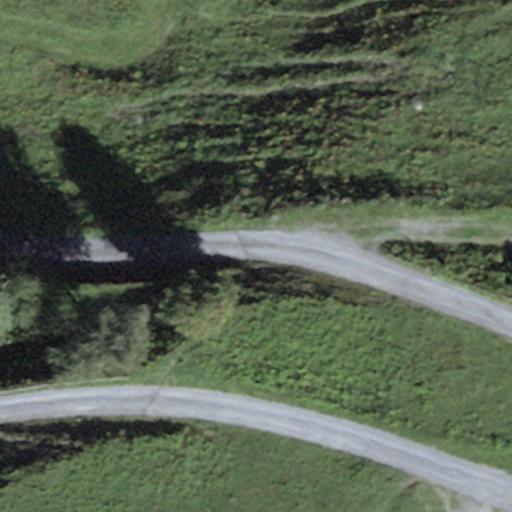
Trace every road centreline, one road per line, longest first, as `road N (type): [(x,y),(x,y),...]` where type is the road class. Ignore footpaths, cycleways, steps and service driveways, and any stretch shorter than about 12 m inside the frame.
road 1 (track): [(511,496),(150,388),(0,413)]
road 2 (track): [(0,248),(240,243),(309,250)]
road 3 (track): [(309,250),(511,320)]
road 4 (track): [(0,35),(81,49),(137,46),(161,0)]
